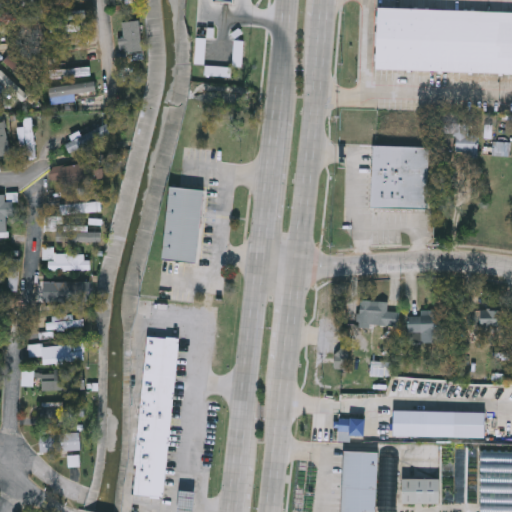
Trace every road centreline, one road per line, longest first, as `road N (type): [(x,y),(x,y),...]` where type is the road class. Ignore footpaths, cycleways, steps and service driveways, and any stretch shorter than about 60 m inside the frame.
road 1 (residential): [(24,184),(41,200),(32,286),(20,318),(10,473)]
road 2 (primary): [(292,270),(319,20)]
road 3 (tertiary): [(511,269),(292,270)]
road 4 (primary): [(256,266),(236,460)]
road 5 (primary): [(272,113),(256,266)]
road 6 (primary): [(268,511),(283,361)]
